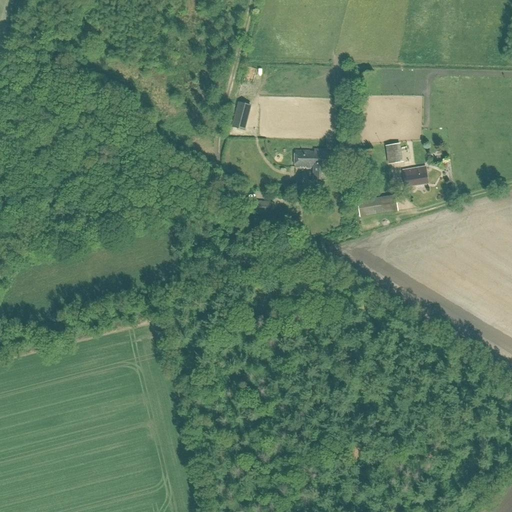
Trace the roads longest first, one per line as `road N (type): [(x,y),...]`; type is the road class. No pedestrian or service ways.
road 1 (track): [(215,157),(251,0)]
road 2 (track): [(397,217),(511,183)]
